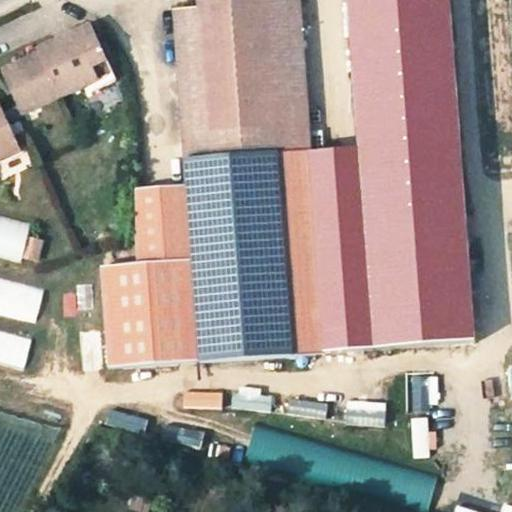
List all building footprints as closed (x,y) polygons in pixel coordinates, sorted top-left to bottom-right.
[(154,0),(177,139),(303,119),(284,0),(154,0)] [(0,149),(8,146),(0,131),(0,112),(97,65),(71,11),(17,38),(22,49),(0,60),(0,98),(1,100),(0,100),(0,149)] [(335,318),(303,119),(177,139),(181,164),(211,338),(335,318)] [(211,338),(181,164),(129,172),(141,247),(105,252),(121,353),(211,338)] [(33,235),(21,231),(15,252),(28,256),(33,235)]
